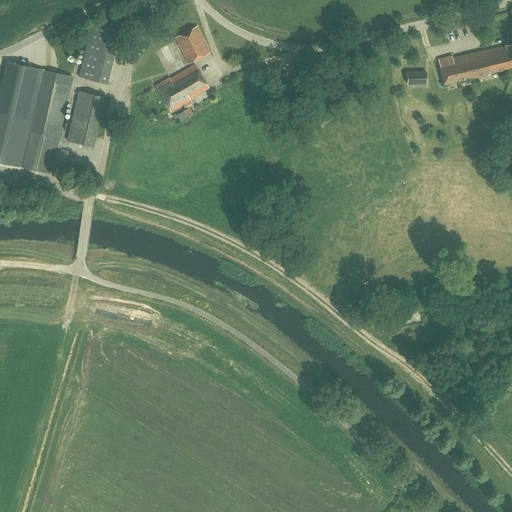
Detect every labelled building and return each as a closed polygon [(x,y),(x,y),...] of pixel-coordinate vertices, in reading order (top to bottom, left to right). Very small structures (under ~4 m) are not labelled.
[(91,23),(79,77),(108,84),(121,30),(91,23)] [(188,63),(210,52),(198,26),(175,37),(188,63)] [(511,66),(511,43),(485,50),(490,72),(511,66)] [(173,49),(166,50),(168,60),(175,59),(173,49)] [(485,50),(469,54),(474,76),(490,72),(485,50)] [(469,54),(453,58),(458,80),(474,76),(469,54)] [(452,56),(438,59),(444,83),(458,80),(452,56)] [(39,78),(70,86),(72,77),(8,62),(0,97),(0,160),(19,165),(27,131),(39,78)] [(190,98),(209,87),(195,64),(170,79),(169,78),(156,85),(171,111),(191,99),(190,98)] [(427,71),(407,72),(407,84),(427,84),(427,71)] [(70,86),(39,78),(27,131),(58,138),(70,86)] [(104,96),(80,90),(68,140),(92,146),(104,96)] [(190,107),(184,110),(188,117),(193,114),(190,107)] [(58,138),(27,131),(19,165),(50,172),(58,138)]
